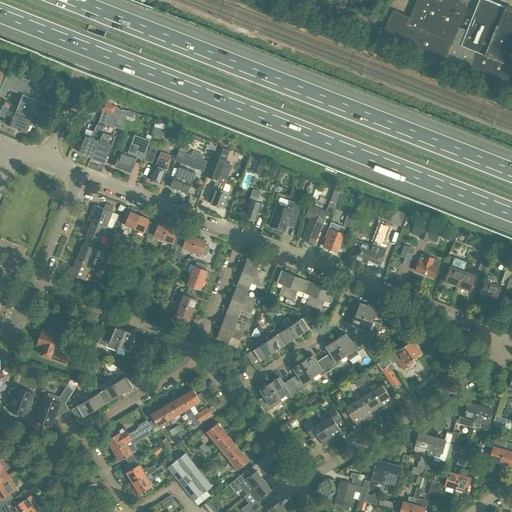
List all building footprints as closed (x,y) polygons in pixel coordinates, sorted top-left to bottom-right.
[(420,0),(406,0),(401,12),(509,55),(511,46),(511,9),(488,0),(422,0),(422,1),(420,0)] [(7,72),(0,89),(0,88),(0,92),(4,95),(7,89),(21,95),(21,94),(35,99),(41,85),(40,85),(42,81),(30,77),(28,80),(7,72)] [(30,115),(36,100),(35,99),(21,94),(21,95),(15,110),(30,115)] [(104,101),(101,109),(104,110),(98,124),(97,124),(92,137),(87,135),(80,153),(91,157),(98,139),(112,104),(104,101)] [(98,139),(91,157),(91,158),(94,159),(102,160),(102,162),(104,163),(104,164),(105,164),(115,137),(104,132),(104,133),(103,133),(106,127),(107,122),(122,128),(127,110),(119,108),(119,107),(112,104),(98,139)] [(8,107),(2,105),(0,110),(0,115),(4,117),(8,107)] [(33,116),(30,115),(15,110),(14,109),(8,125),(26,132),(33,116)] [(163,137),(165,129),(166,124),(155,121),(152,134),(163,137)] [(180,143),(184,131),(178,129),(174,142),(180,143)] [(131,146),(128,153),(121,150),(115,166),(131,172),(137,157),(145,160),(151,140),(138,135),(134,148),(131,146)] [(204,172),(208,161),(185,153),(187,145),(188,142),(183,140),(175,161),(204,172)] [(224,207),(230,194),(222,191),(233,166),(226,163),(231,150),(218,144),(210,164),(212,164),(207,176),(218,181),(213,193),(215,195),(212,202),(224,207)] [(151,146),(146,160),(153,163),(158,149),(151,146)] [(167,164),(170,157),(161,153),(151,179),(161,183),(167,169),(163,168),(165,163),(167,164)] [(268,164),(256,159),(252,172),(261,175),(262,171),(265,172),(268,164)] [(270,165),(268,173),(277,176),(279,168),(273,166),(270,165)] [(187,193),(193,178),(195,173),(179,167),(171,187),(187,193)] [(261,191),(254,189),(245,216),(257,219),(262,203),(257,202),(261,191)] [(289,206),(288,205),(279,202),(275,212),(273,213),(272,217),(273,220),(271,225),(285,230),(288,223),(290,222),(295,224),(302,204),(290,200),(289,206)] [(302,239),(315,243),(326,213),(331,214),(335,205),(329,202),(326,211),(310,205),(306,216),(310,217),(302,239)] [(91,210),(92,210),(90,215),(94,216),(92,221),(107,226),(112,211),(111,211),(113,206),(105,203),(104,208),(94,204),(91,210)] [(401,226),(406,214),(394,210),(389,222),(401,226)] [(140,215),(130,211),(129,214),(126,213),(122,222),(125,224),(135,228),(140,215)] [(354,217),(348,214),(344,225),(350,227),(354,217)] [(149,234),(153,223),(149,221),(150,219),(140,215),(135,228),(144,232),(149,234)] [(87,236),(86,240),(95,243),(96,240),(101,241),(107,226),(92,221),(86,236),(87,236)] [(153,223),(149,234),(147,238),(152,240),(154,236),(163,239),(169,226),(159,222),(158,225),(153,223)] [(326,237),(328,238),(325,246),(336,251),(346,228),(332,222),(326,237)] [(413,232),(421,235),(420,238),(428,241),(429,238),(436,241),(440,230),(417,222),(413,232)] [(368,244),(357,240),(351,255),(368,262),(369,259),(381,264),(387,248),(382,245),(389,226),(381,223),(372,245),(368,244)] [(178,243),(182,235),(177,233),(178,230),(169,226),(163,239),(173,243),(174,241),(178,243)] [(187,236),(182,235),(178,243),(183,245),(183,247),(192,251),(197,237),(188,233),(187,236)] [(205,255),(209,245),(206,244),(207,241),(197,237),(192,251),(202,254),(205,255)] [(472,247),(475,240),(468,237),(465,244),(472,247)] [(84,243),(78,258),(92,264),(98,248),(94,247),(95,243),(86,240),(85,244),(84,243)] [(487,262),(490,255),(484,253),(482,260),(487,262)] [(435,277),(441,261),(423,254),(420,261),(419,261),(416,270),(435,277)] [(458,286),(464,271),(467,262),(455,257),(451,266),(446,281),(458,286)] [(74,267),(70,266),(68,272),(86,279),(92,264),(78,258),(74,267)] [(263,279),(266,272),(257,269),(259,262),(247,258),(242,271),(263,279)] [(207,265),(197,261),(196,265),(195,265),(192,274),(205,279),(209,270),(206,268),(207,265)] [(483,274),(487,263),(481,261),(477,272),(483,274)] [(507,283),(511,272),(511,270),(511,265),(506,264),(504,269),(506,270),(501,281),(507,283)] [(261,287),(263,279),(242,271),(237,285),(249,290),(252,283),(261,287)] [(287,297),(295,276),(288,273),(281,271),(276,282),(283,285),(279,294),(287,297)] [(471,290),(476,276),(464,271),(458,286),(471,290)] [(201,289),(205,279),(192,274),(188,284),(190,285),(189,290),(197,293),(199,288),(201,289)] [(496,300),(501,286),(492,283),(494,277),(488,275),(484,287),(481,295),(496,300)] [(303,293),(308,281),(295,276),(287,297),(294,300),(297,290),(303,293)] [(313,307),(321,286),(308,281),(303,293),(310,295),(306,304),(313,307)] [(253,306),(256,299),(247,296),(249,290),(237,285),(232,298),(253,306)] [(331,303),(335,291),(321,286),(313,307),(321,310),(324,301),(331,303)] [(195,297),(197,293),(189,290),(187,294),(185,293),(181,303),(194,308),(198,299),(195,297)] [(250,314),(253,306),(232,298),(227,312),(239,316),(241,310),(250,314)] [(380,315),(384,304),(371,299),(368,306),(360,303),(356,314),(373,320),(376,314),(380,315)] [(188,317),(191,318),(194,308),(181,303),(177,312),(174,318),(185,323),(188,317)] [(272,309),(276,315),(281,312),(277,306),(272,309)] [(243,333),(246,326),(236,323),(239,316),(227,312),(222,325),(243,333)] [(368,345),(374,329),(370,327),(373,320),(356,314),(352,325),(359,328),(357,335),(368,345)] [(81,328),(84,322),(81,321),(81,320),(73,317),(68,330),(77,333),(79,327),(81,328)] [(292,325),(288,318),(287,317),(286,318),(297,336),(309,329),(302,318),(292,325)] [(285,344),(288,342),(297,336),(286,318),(283,320),(288,327),(279,334),(285,344)] [(53,332),(55,328),(47,325),(46,329),(44,328),(37,346),(44,348),(42,354),(66,363),(75,339),(53,332)] [(240,340),(243,333),(222,325),(217,339),(228,343),(231,337),(240,340)] [(118,347),(125,330),(114,326),(111,333),(104,330),(98,343),(117,351),(119,347),(118,347)] [(278,334),(275,329),(269,332),(268,335),(265,337),(263,333),(262,334),(273,352),(285,344),(279,334),(278,334)] [(135,359),(141,345),(133,342),(136,335),(125,330),(118,347),(119,347),(117,351),(116,353),(124,357),(125,354),(135,359)] [(350,340),(345,333),(337,339),(346,354),(346,355),(350,361),(359,354),(357,352),(368,345),(357,335),(350,340)] [(260,361),(273,352),(262,334),(259,336),(261,339),(254,344),(253,346),(253,349),(254,350),(253,350),(260,361)] [(332,369),(341,363),(340,358),(346,355),(346,354),(337,339),(326,346),(330,353),(324,357),(332,369)] [(412,360),(422,353),(414,340),(395,352),(381,361),(378,363),(388,379),(390,378),(390,377),(395,374),(389,365),(392,362),(392,363),(397,359),(404,369),(414,363),(412,360)] [(470,351),(465,355),(469,361),(474,358),(470,351)] [(316,362),(312,355),(303,362),(312,377),(318,373),(321,376),(328,372),(330,376),(334,374),(331,370),(332,369),(324,357),(316,362)] [(236,369),(242,365),(238,359),(232,363),(236,369)] [(312,377),(303,362),(293,368),(297,374),(291,379),(298,391),(299,391),(301,393),(303,391),(302,389),(315,380),(312,377)] [(23,365),(21,372),(27,374),(30,368),(23,365)] [(112,385),(109,381),(113,379),(109,372),(108,373),(110,376),(107,378),(109,380),(99,386),(102,391),(101,391),(108,402),(120,395),(114,384),(112,385)] [(126,377),(124,375),(121,375),(118,377),(117,379),(118,381),(116,383),(113,379),(109,381),(112,385),(114,384),(120,395),(133,387),(126,376),(126,377)] [(284,383),(279,377),(270,383),(282,402),(298,391),(291,379),(284,383)] [(265,413),(272,408),(282,402),(270,383),(260,390),(264,396),(257,401),(265,413)] [(383,407),(393,401),(383,385),(374,391),(383,407)] [(39,412),(36,420),(42,422),(41,424),(49,427),(49,425),(51,426),(54,419),(57,411),(62,413),(69,409),(65,403),(74,390),(67,386),(60,397),(57,402),(47,398),(45,397),(42,405),(40,404),(37,412),(39,412)] [(12,406),(10,410),(12,411),(11,413),(19,416),(20,414),(25,416),(28,408),(30,409),(33,401),(31,400),(33,393),(19,388),(16,395),(11,406),(12,406)] [(202,400),(195,388),(188,392),(188,393),(184,395),(191,407),(195,404),(195,403),(200,400),(201,401),(202,400)] [(500,401),(499,405),(504,406),(505,402),(505,403),(508,393),(509,389),(504,388),(500,401)] [(108,402),(101,391),(91,397),(89,393),(85,396),(85,397),(87,400),(89,399),(96,409),(108,402)] [(374,412),(383,407),(374,391),(364,397),(374,412)] [(191,407),(184,395),(179,398),(179,397),(173,401),(180,412),(185,409),(188,415),(193,412),(190,407),(191,407)] [(312,396),(307,400),(311,406),(316,402),(312,396)] [(87,400),(85,397),(81,400),(80,399),(74,402),(76,406),(71,409),(77,418),(82,415),(83,417),(96,409),(89,399),(87,400)] [(364,418),(374,412),(364,397),(355,402),(364,418)] [(170,419),(174,416),(174,415),(180,412),(173,401),(167,404),(167,405),(163,407),(170,419)] [(355,424),(364,418),(355,402),(346,408),(355,424)] [(479,407),(468,404),(463,422),(469,423),(468,425),(471,426),(473,427),(479,407)] [(165,421),(170,419),(163,407),(159,410),(158,409),(152,413),(158,424),(164,421),(165,420),(165,421)] [(201,423),(213,416),(207,407),(196,414),(201,423)] [(487,425),(491,410),(479,407),(473,427),(471,426),(469,432),(475,434),(477,428),(479,428),(481,423),(487,425)] [(332,438),(342,432),(335,421),(341,418),(334,408),(328,411),(329,413),(327,414),(327,416),(329,419),(323,422),(332,438)] [(195,427),(201,423),(196,414),(190,418),(195,427)] [(511,420),(495,415),(493,424),(510,429),(511,421),(511,420)] [(119,432),(108,439),(114,449),(126,442),(131,439),(149,429),(152,427),(147,419),(139,424),(138,428),(129,433),(125,426),(118,430),(119,432)] [(225,432),(222,428),(223,428),(218,421),(207,430),(208,431),(209,431),(213,435),(212,436),(215,440),(225,432)] [(314,428),(310,422),(305,426),(311,436),(316,433),(323,444),(332,438),(323,422),(314,428)] [(126,442),(114,449),(121,460),(126,457),(127,459),(130,457),(129,455),(133,453),(132,451),(137,448),(134,442),(151,432),(149,429),(131,439),(126,442)] [(228,436),(225,432),(215,440),(218,444),(219,443),(223,449),(234,441),(229,435),(228,436)] [(445,461),(446,458),(452,459),(460,434),(453,432),(449,444),(445,442),(445,441),(432,437),(426,460),(432,462),(434,458),(445,461)] [(425,464),(426,460),(432,437),(419,433),(414,451),(422,453),(420,462),(419,462),(417,469),(413,468),(412,473),(421,476),(425,464)] [(156,447),(162,444),(158,438),(153,441),(156,447)] [(506,444),(500,464),(511,467),(511,464),(511,445),(508,444),(510,440),(505,438),(503,443),(506,444)] [(484,453),(488,441),(481,439),(478,451),(484,453)] [(493,447),(489,460),(500,464),(506,444),(503,443),(501,442),(495,440),(493,447)] [(230,459),(240,451),(237,447),(238,447),(234,441),(223,449),(228,454),(227,455),(230,459)] [(200,452),(207,446),(204,443),(197,449),(200,452)] [(156,455),(165,449),(162,444),(153,450),(156,455)] [(206,455),(211,451),(207,446),(200,452),(204,457),(206,455)] [(462,447),(456,467),(461,469),(464,459),(467,449),(462,447)] [(242,454),(240,451),(230,459),(233,463),(234,462),(238,467),(237,468),(238,469),(249,460),(244,453),(242,454)] [(190,476),(199,469),(186,452),(169,466),(177,476),(185,469),(190,476)] [(388,463),(376,459),(370,480),(382,483),(388,463)] [(395,485),(397,480),(401,467),(388,463),(382,483),(383,483),(383,482),(395,485)] [(139,464),(127,471),(134,482),(151,472),(156,468),(154,465),(149,468),(148,467),(143,470),(139,464)] [(151,472),(134,482),(140,492),(144,490),(146,494),(154,489),(151,485),(152,485),(152,484),(154,478),(153,477),(165,471),(162,465),(157,469),(156,468),(151,472)] [(222,475),(227,472),(223,467),(218,470),(222,475)] [(454,474),(448,472),(444,485),(456,489),(461,469),(456,467),(454,474)] [(212,486),(199,469),(190,476),(196,482),(187,489),(195,499),(212,486)] [(455,491),(461,493),(462,490),(467,492),(471,478),(465,477),(467,471),(461,469),(456,489),(455,491)] [(264,480),(257,470),(247,478),(244,474),(231,484),(234,489),(242,483),(245,486),(250,482),(254,487),(264,480)] [(361,493),(364,481),(357,479),(358,475),(351,473),(350,478),(353,478),(351,484),(341,481),(335,502),(350,506),(354,491),(361,493)] [(0,479),(0,507),(11,501),(14,498),(10,493),(17,488),(8,474),(0,479)] [(254,487),(250,491),(257,501),(257,500),(262,497),(261,497),(271,489),(264,480),(254,487)] [(428,493),(435,495),(439,482),(432,480),(428,493)] [(370,483),(364,481),(361,493),(359,501),(365,502),(370,483)] [(416,499),(411,511),(424,511),(428,500),(419,498),(420,494),(415,492),(413,498),(416,499)] [(165,506),(171,502),(175,500),(171,494),(161,501),(165,506)] [(11,501),(0,507),(3,511),(4,511),(10,508),(12,511),(35,511),(41,509),(32,495),(19,503),(15,497),(14,498),(11,501)] [(413,498),(410,497),(408,503),(403,502),(399,511),(411,511),(416,499),(413,498)] [(393,509),(395,502),(380,498),(378,505),(393,509)] [(216,511),(208,500),(204,503),(210,511),(216,511)] [(253,511),(262,506),(257,500),(257,501),(243,511),(253,511)] [(255,511),(285,511),(286,511),(279,501),(265,511),(262,507),(258,510),(255,511)]
